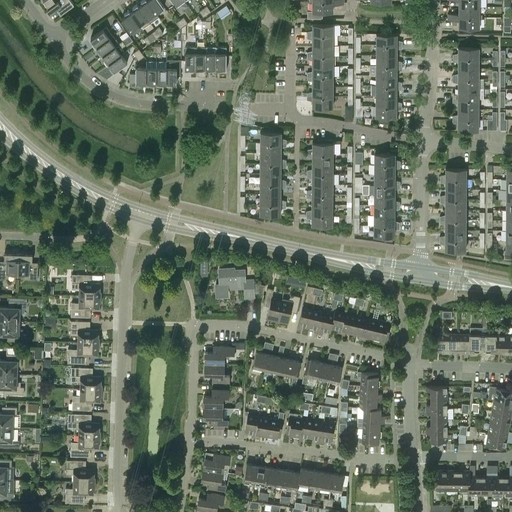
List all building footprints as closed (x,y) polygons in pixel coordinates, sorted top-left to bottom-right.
[(56,8),(60,13),(73,4),(70,0),(43,0),(48,6),(46,7),(50,12),(56,8)] [(155,13),(146,1),(146,0),(143,0),(140,2),(141,4),(138,6),(150,23),(158,17),(155,13)] [(146,0),(146,1),(155,13),(164,7),(158,0),(146,0)] [(332,4),(332,1),(312,1),(312,11),(306,11),(306,18),(322,18),(322,12),(332,12),(332,4)] [(150,23),(138,6),(137,5),(132,8),(133,10),(130,12),(142,29),(150,23)] [(458,7),(458,14),(458,17),(481,17),(481,15),(479,15),(479,7),(458,7)] [(142,29),(130,12),(129,11),(123,14),(125,16),(121,19),(133,35),(142,29)] [(458,14),(453,14),(453,20),(458,20),(458,27),(479,28),(479,19),(481,19),(481,17),(458,17),(458,14)] [(118,31),(123,27),(118,20),(112,24),(118,31)] [(306,35),(332,35),(332,25),(311,25),(311,32),(306,32),(306,35)] [(96,47),(112,36),(106,27),(90,38),(93,42),(91,43),(95,48),(96,47)] [(376,44),(402,45),(402,41),(397,41),(397,34),(376,34),(376,44)] [(311,39),(311,45),(332,45),(332,35),(306,35),(306,38),(311,39)] [(112,36),(96,47),(99,50),(97,51),(101,56),(102,55),(118,44),(112,36)] [(118,44),(102,55),(105,58),(103,60),(107,65),(108,64),(108,63),(121,54),(124,52),(121,48),(125,45),(122,41),(118,44)] [(376,44),(376,55),(396,55),(396,48),(401,48),(402,45),(376,44)] [(306,52),(306,56),(332,56),(332,45),(311,45),(311,52),(306,52)] [(195,46),(185,46),(185,67),(185,68),(189,68),(189,70),(195,70),(195,68),(195,46)] [(205,46),(195,46),(195,68),(199,68),(199,70),(206,70),(206,68),(205,68),(205,46)] [(216,47),(205,46),(205,68),(206,68),(210,68),(210,70),(216,70),(216,68),(215,68),(216,53),(216,47)] [(452,58),(478,58),(478,48),(457,47),(457,54),(452,54),(452,58)] [(226,53),(216,53),(215,68),(216,68),(220,69),(220,71),(226,71),(226,53)] [(121,54),(108,63),(108,64),(111,67),(109,68),(113,73),(127,63),(121,54)] [(376,55),(375,65),(401,65),(401,61),(396,61),(396,55),(376,55)] [(311,59),(311,66),(332,66),(332,56),(306,56),(306,59),(311,59)] [(457,61),(457,68),(477,69),(478,58),(452,58),(452,61),(457,61)] [(166,59),(166,61),(166,85),(172,85),(172,83),(176,83),(177,75),(181,75),(181,67),(181,60),(166,59)] [(146,61),(146,67),(145,85),(151,85),(151,83),(155,83),(155,85),(156,85),(156,61),(146,61)] [(166,61),(156,61),(156,85),(162,85),(162,83),(166,83),(166,85),(166,61)] [(375,65),(375,75),(396,75),(396,69),(401,69),(401,65),(375,65)] [(306,72),(306,76),(332,76),(332,66),(311,66),(311,72),(306,72)] [(145,85),(146,67),(135,67),(135,73),(129,73),(129,82),(135,82),(135,85),(141,85),(141,83),(145,83),(145,85)] [(452,75),(452,78),(477,78),(477,69),(457,68),(457,75),(452,75)] [(375,75),(375,85),(401,86),(401,82),(396,82),(396,75),(375,75)] [(311,80),(311,86),(332,86),(332,76),(306,76),(306,80),(311,80)] [(457,82),(457,89),(477,89),(477,78),(452,78),(452,82),(457,82)] [(375,85),(375,96),(396,96),(396,89),(401,89),(401,86),(375,85)] [(306,93),(306,96),(332,96),(332,86),(311,86),(311,93),(306,93)] [(452,95),(452,99),(477,99),(477,89),(457,89),(456,95),(452,95)] [(332,107),(332,96),(306,96),(306,100),(311,100),(311,107),(332,107)] [(375,96),(375,106),(401,106),(401,103),(396,103),(396,96),(375,96)] [(456,102),(456,109),(477,109),(477,99),(452,99),(452,102),(456,102)] [(368,106),(360,106),(355,106),(355,116),(362,116),(362,110),(368,110),(368,106)] [(401,109),(401,106),(375,106),(375,116),(396,117),(396,109),(401,109)] [(451,115),(451,119),(477,119),(477,109),(456,109),(456,115),(451,115)] [(477,130),(477,119),(451,119),(451,122),(456,122),(456,130),(477,130)] [(496,119),(492,119),(487,119),(487,130),(496,130),(496,119)] [(285,143),(285,140),(280,140),(280,133),(259,132),(259,143),(285,143)] [(285,143),(259,143),(259,153),(280,153),(280,146),(285,146),(285,143)] [(306,154),(332,154),(332,143),(311,143),(311,150),(306,150),(306,154)] [(259,153),(259,163),(285,164),(285,160),(280,160),(280,153),(259,153)] [(311,157),(311,164),(332,164),(332,154),(306,154),(306,157),(311,157)] [(374,165),(399,165),(400,161),(394,161),(394,154),(374,154),(374,165)] [(259,163),(259,174),(280,174),(280,167),(285,167),(285,164),(259,163)] [(306,170),(306,174),(332,174),(332,164),(311,164),(311,170),(306,170)] [(374,165),(374,175),(394,175),(394,168),(399,168),(399,165),(374,165)] [(439,179),(465,179),(465,168),(444,168),(444,176),(439,176),(439,179)] [(259,174),(259,184),(285,184),(285,180),(279,180),(280,174),(259,174)] [(311,177),(311,184),(332,184),(332,174),(306,174),(306,177),(311,177)] [(374,175),(374,185),(399,185),(399,181),(394,181),(394,175),(374,175)] [(444,182),(444,189),(465,189),(465,179),(439,179),(439,182),(444,182)] [(259,184),(259,194),(279,194),(279,187),(285,187),(285,184),(259,184)] [(306,191),(306,194),(332,194),(332,184),(311,184),(311,191),(306,191)] [(374,185),(373,195),(394,195),(394,188),(399,188),(399,185),(374,185)] [(439,196),(439,199),(465,199),(465,189),(444,189),(444,196),(439,196)] [(259,194),(259,204),(285,204),(285,201),(279,200),(279,194),(259,194)] [(311,198),(311,204),(332,204),(332,194),(306,194),(306,197),(311,198)] [(373,195),(373,205),(399,205),(399,202),(394,202),(394,195),(373,195)] [(444,203),(444,209),(465,209),(465,199),(439,199),(439,203),(444,203)] [(285,208),(285,204),(259,204),(259,214),(279,214),(279,208),(285,208)] [(306,211),(306,215),(331,215),(332,204),(311,204),(311,211),(306,211)] [(373,205),(373,215),(394,215),(394,208),(399,209),(399,205),(373,205)] [(439,216),(439,220),(465,220),(465,209),(444,209),(444,216),(439,216)] [(331,225),(331,215),(306,215),(306,218),(311,218),(311,225),(331,225)] [(373,215),(373,225),(399,226),(399,222),(394,222),(394,215),(373,215)] [(444,223),(444,230),(465,230),(465,220),(439,220),(439,223),(444,223)] [(399,229),(399,226),(373,225),(373,236),(394,236),(394,229),(399,229)] [(439,236),(438,240),(465,240),(465,230),(444,230),(444,236),(439,236)] [(465,251),(465,240),(438,240),(438,243),(444,243),(444,251),(465,251)] [(511,240),(504,240),(504,250),(503,250),(503,259),(511,258),(511,240)] [(6,272),(17,273),(18,253),(4,252),(4,263),(0,263),(0,278),(6,278),(6,272)] [(18,253),(17,273),(29,273),(28,279),(37,279),(38,264),(32,264),(32,253),(18,253)] [(228,295),(227,290),(244,289),(245,298),(254,297),(253,279),(245,280),(244,270),(234,270),(234,268),(219,269),(220,284),(215,285),(216,296),(228,295)] [(79,295),(99,296),(100,283),(89,283),(89,275),(72,274),(72,288),(79,288),(79,295)] [(266,316),(277,319),(282,301),(271,298),(273,290),(267,289),(264,303),(269,304),(266,316)] [(99,309),(99,296),(79,295),(79,302),(71,302),(71,316),(88,317),(88,309),(99,309)] [(292,303),(282,301),(277,319),(288,321),(291,309),(297,310),(300,297),(294,295),(292,303)] [(0,320),(18,321),(19,313),(21,313),(26,306),(26,301),(11,300),(11,307),(0,306),(0,320)] [(302,325),(309,326),(313,311),(302,308),(297,328),(301,329),(302,325)] [(323,313),(313,311),(309,326),(316,328),(315,332),(318,333),(323,313)] [(334,311),(333,316),(332,321),(333,321),(331,327),(338,328),(337,333),(340,334),(345,314),(334,311)] [(333,316),(323,313),(318,333),(322,334),(323,330),(330,331),(331,327),(333,321),(332,321),(333,316)] [(356,316),(345,314),(340,334),(344,335),(345,330),(352,332),(356,316)] [(366,319),(356,316),(352,332),(359,333),(358,338),(361,339),(366,319)] [(373,337),(376,321),(366,319),(361,339),(365,340),(366,335),(373,337)] [(376,320),(376,321),(373,337),(384,339),(386,339),(391,320),(386,319),(385,323),(376,320)] [(18,329),(18,321),(0,320),(0,333),(10,334),(10,341),(26,341),(26,334),(22,334),(23,329),(18,329)] [(78,342),(98,342),(98,330),(87,329),(88,321),(71,320),(70,335),(78,335),(78,342)] [(495,322),(495,328),(495,353),(506,353),(506,333),(506,326),(505,326),(505,322),(495,322)] [(467,334),(467,352),(478,352),(478,332),(481,332),(481,327),(469,327),(469,334),(467,334)] [(495,328),(481,327),(481,332),(484,332),(484,352),(495,353),(495,328)] [(434,352),(445,352),(445,333),(435,333),(434,352)] [(456,334),(445,333),(445,352),(456,352),(456,334)] [(467,334),(456,334),(456,352),(467,352),(467,334)] [(97,355),(98,342),(78,342),(78,349),(68,349),(67,363),(86,363),(87,355),(97,355)] [(204,363),(224,364),(224,358),(227,358),(230,356),(230,353),(234,353),(234,347),(213,346),(213,352),(205,352),(204,363)] [(252,367),(263,370),(267,353),(256,350),(252,367)] [(0,373),(16,374),(16,366),(21,366),(21,354),(9,353),(8,360),(0,359),(0,373)] [(278,356),(267,353),(263,370),(274,372),(278,356)] [(290,358),(278,356),(274,372),(286,375),(290,358)] [(298,360),(290,358),(286,375),(292,376),(290,384),(295,385),(301,362),(298,361),(298,360)] [(308,376),(315,377),(319,361),(310,359),(310,360),(307,359),(302,382),(306,384),(308,376)] [(330,364),(319,361),(315,377),(326,380),(330,364)] [(223,374),(224,364),(204,363),(204,374),(212,375),(212,381),(229,382),(229,375),(223,374)] [(342,366),(330,364),(326,380),(338,383),(342,366)] [(80,388),(100,389),(101,376),(90,376),(90,368),(71,367),(71,381),(81,381),(80,388)] [(361,376),(360,384),(377,384),(377,372),(357,371),(357,376),(361,376)] [(16,374),(0,373),(0,386),(7,387),(7,393),(23,394),(24,387),(20,387),(20,382),(16,382),(16,374)] [(377,384),(360,384),(360,386),(361,386),(360,395),(381,396),(381,393),(377,393),(377,384)] [(430,397),(446,397),(446,386),(425,386),(425,390),(430,390),(430,397)] [(100,402),(100,389),(80,388),(80,395),(72,395),(72,409),(89,410),(89,402),(100,402)] [(493,399),(511,402),(511,390),(495,388),(493,399)] [(203,407),(222,407),(223,400),(225,400),(227,399),(228,398),(228,390),(211,389),(211,396),(203,395),(203,407)] [(381,396),(360,395),(360,407),(380,408),(376,407),(376,401),(381,401),(381,396)] [(426,404),(426,408),(446,408),(446,397),(430,397),(430,404),(426,404)] [(511,402),(493,399),(491,411),(511,414),(511,405),(511,402)] [(0,426),(12,427),(12,414),(17,414),(17,407),(4,406),(4,413),(0,412),(0,426)] [(222,418),(222,407),(203,407),(203,418),(210,418),(210,424),(227,425),(228,418),(222,418)] [(380,408),(360,407),(364,407),(364,419),(384,420),(384,415),(380,415),(380,408)] [(430,412),(430,419),(447,419),(446,408),(426,408),(426,412),(430,412)] [(269,418),(266,434),(277,436),(280,436),(284,412),(279,411),(278,419),(269,418)] [(491,411),(489,422),(509,425),(511,414),(491,411)] [(286,433),(299,435),(302,418),(293,417),(294,413),(289,412),(286,433)] [(79,428),(79,435),(99,435),(99,423),(89,422),(89,414),(68,413),(67,427),(79,428)] [(251,436),(255,437),(258,417),(247,415),(245,431),(252,432),(251,436)] [(266,434),(269,418),(258,417),(255,437),(259,438),(259,433),(266,434)] [(302,419),(302,418),(299,435),(298,439),(302,440),(303,436),(310,437),(313,421),(302,419)] [(384,420),(364,419),(363,428),(362,428),(362,430),(379,431),(379,422),(384,423),(384,420)] [(426,426),(426,430),(447,429),(447,419),(430,419),(431,426),(426,426)] [(323,423),(313,421),(310,437),(317,438),(316,442),(320,443),(323,423)] [(489,422),(487,433),(507,436),(509,425),(489,422)] [(323,423),(320,443),(324,444),(324,439),(332,440),(334,424),(323,423)] [(12,428),(12,427),(0,426),(0,446),(19,447),(19,440),(18,440),(18,428),(12,428)] [(447,441),(447,429),(426,430),(426,434),(431,433),(431,441),(447,441)] [(378,441),(379,431),(362,430),(362,437),(358,437),(358,442),(378,443),(378,441)] [(505,448),(507,436),(487,433),(485,445),(505,448)] [(99,435),(79,435),(79,442),(71,441),(70,456),(87,456),(88,448),(98,448),(99,435)] [(203,469),(227,473),(230,455),(213,453),(212,459),(205,458),(203,469)] [(0,479),(6,479),(7,471),(11,472),(11,459),(0,458),(0,479)] [(74,474),(73,481),(93,482),(94,469),(83,468),(83,460),(66,460),(66,474),(74,474)] [(243,480),(254,482),(257,465),(246,464),(243,480)] [(268,467),(257,465),(254,482),(265,484),(268,467)] [(278,469),(268,467),(265,484),(276,485),(278,469)] [(300,467),(299,472),(300,472),(298,485),(308,486),(311,469),(300,467)] [(225,490),(227,473),(203,469),(201,480),(209,481),(208,487),(225,490)] [(289,470),(278,469),(276,485),(286,487),(289,470)] [(322,471),(311,469),(308,486),(319,488),(322,471)] [(300,472),(299,472),(289,470),(286,487),(297,489),(298,485),(300,472)] [(434,489),(446,489),(446,470),(434,470),(434,489)] [(457,470),(446,470),(446,489),(457,490),(457,470)] [(469,470),(457,470),(457,490),(468,490),(469,475),(469,470)] [(332,473),(322,471),(319,488),(330,490),(332,473)] [(343,474),(332,473),(330,490),(341,491),(343,474)] [(480,475),(469,475),(468,490),(468,495),(480,495),(480,475)] [(491,475),(480,475),(480,495),(491,495),(491,475)] [(491,475),(491,495),(491,500),(503,500),(503,495),(503,475),(491,475)] [(511,475),(503,475),(503,495),(511,495),(511,475)] [(6,487),(6,479),(0,479),(0,499),(14,500),(14,492),(12,492),(12,487),(6,487)] [(93,482),(73,481),(73,488),(66,488),(65,502),(82,502),(82,494),(93,494),(93,482)] [(197,509),(216,511),(217,501),(223,502),(224,495),(207,493),(206,499),(198,498),(197,509)]
